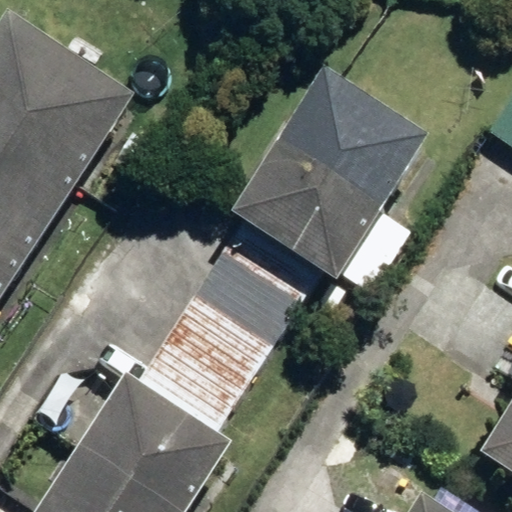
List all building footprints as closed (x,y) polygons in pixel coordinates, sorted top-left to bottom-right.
[(0,46),(0,323),(150,97),(23,11),(0,46)] [(256,215),(201,299),(278,349),(332,266),(378,295),(421,229),(400,216),(452,135),(345,67),(251,212),(256,215)] [(511,84),(478,133),(511,157),(511,84)] [(357,290),(335,274),(313,308),(335,323),(357,290)] [(277,353),(198,302),(148,379),(143,376),(55,511),(202,511),(246,444),(226,431),(277,353)] [(71,453),(42,431),(26,451),(56,474),(71,453)] [(511,439),(501,456),(511,463),(511,439)] [(430,511),(460,511),(439,498),(430,511)]
